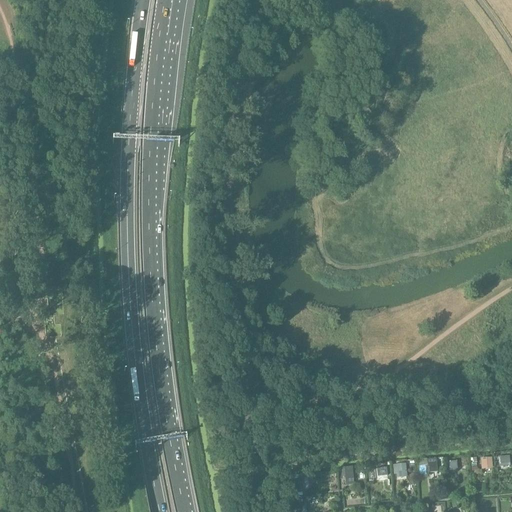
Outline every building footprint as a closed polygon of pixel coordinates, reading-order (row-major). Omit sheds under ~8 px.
[(509,464),(509,457),(498,458),(499,467),(502,467),(502,465),(509,464)] [(481,460),(481,468),(491,467),(491,459),(481,460)] [(436,472),(435,462),(427,463),(428,472),(436,472)] [(398,478),(406,477),(404,465),(393,466),(394,474),(397,474),(398,478)] [(352,468),(344,469),(345,479),(352,478),(352,468)] [(379,478),(387,478),(386,470),(378,471),(379,478)] [(301,483),(303,483),(302,479),(301,479),(300,475),(291,476),(293,490),(294,490),(294,491),(302,490),(301,483)]
